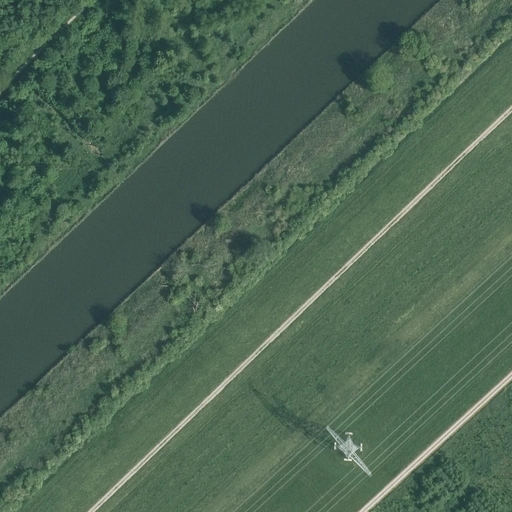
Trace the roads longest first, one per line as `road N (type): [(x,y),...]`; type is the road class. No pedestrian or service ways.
road 1 (track): [(91,511),(511,108)]
road 2 (track): [(511,375),(363,511)]
